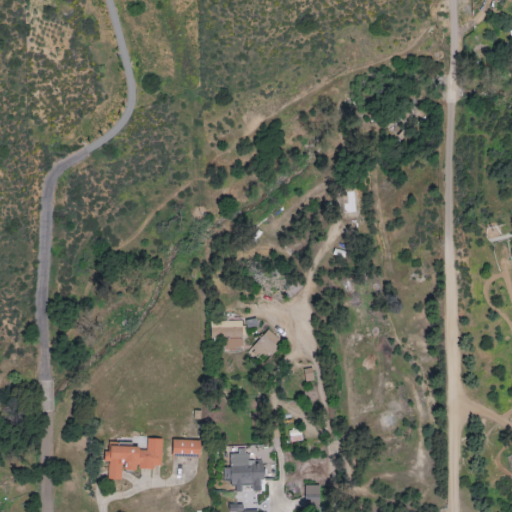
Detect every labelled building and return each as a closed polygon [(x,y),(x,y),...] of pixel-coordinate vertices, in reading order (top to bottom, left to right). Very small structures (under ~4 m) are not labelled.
[(343,203),(343,215),(359,215),(358,202),(343,203)] [(209,323),(210,340),(225,339),(226,350),(242,349),(241,321),(209,323)] [(249,350),(263,364),(282,344),(267,331),(249,350)] [(161,440),(146,440),(145,449),(105,447),(105,462),(107,463),(107,480),(121,480),(122,471),(135,472),(135,468),(160,469),(161,440)] [(171,455),(199,456),(199,442),(171,441),(171,455)] [(261,461),(246,462),(246,449),(236,450),(236,454),(228,455),(229,469),(222,469),(223,480),(231,480),(231,490),(252,489),(252,493),(262,492),(261,461)] [(319,510),(319,486),(305,486),(304,510),(319,510)]
